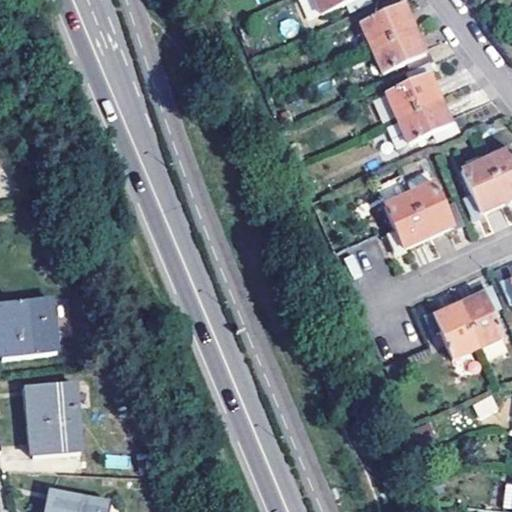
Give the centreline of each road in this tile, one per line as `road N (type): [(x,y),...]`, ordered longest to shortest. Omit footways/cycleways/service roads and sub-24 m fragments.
road 1 (secondary): [(94,48),(288,511)]
road 2 (residential): [(380,300),(511,240)]
road 3 (residential): [(437,0),(511,96)]
